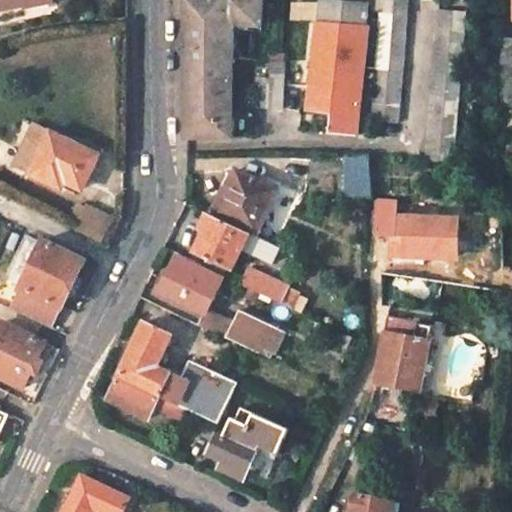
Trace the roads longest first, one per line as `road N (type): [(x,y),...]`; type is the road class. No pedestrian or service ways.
road 1 (residential): [(51,422),(154,205),(149,0)]
road 2 (residential): [(51,422),(234,511)]
